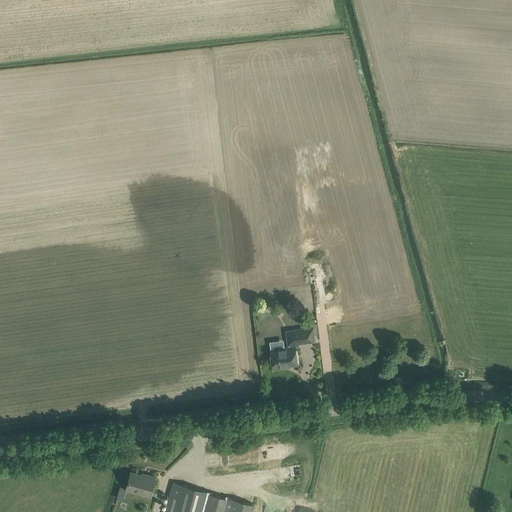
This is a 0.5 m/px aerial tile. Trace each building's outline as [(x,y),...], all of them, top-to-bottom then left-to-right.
[(290,149),(252,153),(268,293),(309,288),(297,181),(273,184),(272,173),(292,171),(290,149)] [(308,171),(325,325),(403,316),(402,306),(404,305),(393,205),(345,211),(349,250),(342,250),(333,168),(308,171)] [(262,303),(256,308),(261,314),(267,308),(262,303)] [(314,341),(314,334),(318,334),(317,323),(309,324),(310,328),(285,331),(287,345),(289,345),(289,347),(270,349),(273,368),(284,367),(284,365),(297,363),(295,341),(298,341),(299,343),(314,341)] [(146,476),(131,472),(126,488),(150,495),(155,477),(147,475),(146,476)] [(221,511),(226,497),(214,494),(214,493),(173,482),(165,511),(221,511)] [(226,496),(226,497),(221,511),(250,511),(253,504),(226,496)]
